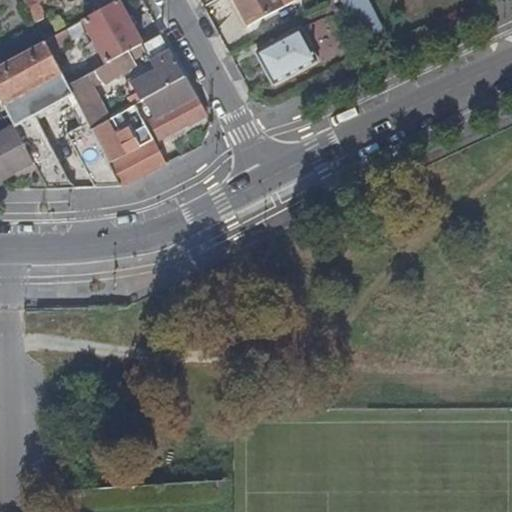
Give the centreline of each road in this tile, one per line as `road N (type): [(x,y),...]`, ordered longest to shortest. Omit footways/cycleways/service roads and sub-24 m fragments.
road 1 (tertiary): [(0,250),(141,239),(265,180)]
road 2 (tertiary): [(265,180),(511,61)]
road 3 (residential): [(166,0),(265,180)]
